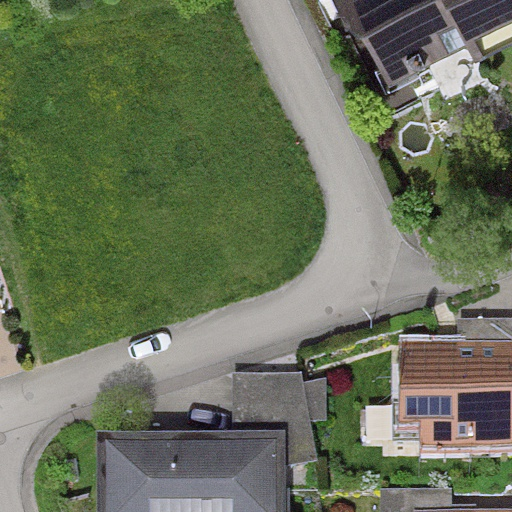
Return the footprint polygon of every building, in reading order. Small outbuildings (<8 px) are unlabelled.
[(511,0),(335,0),(356,42),(365,43),(389,87),(466,47),(475,63),(511,43),(511,0)] [(511,316),(457,318),(458,340),(511,338),(511,316)] [(511,338),(458,340),(400,340),(401,402),(392,402),(393,440),(419,440),(419,445),(511,443),(511,338)] [(233,371),(233,430),(285,430),(286,465),(318,460),(310,420),(303,381),(301,370),(233,371)] [(326,377),(303,381),(310,420),(327,420),(326,377)] [(233,430),(95,430),(97,511),(290,511),(291,487),(286,486),(286,465),(285,430),(233,430)] [(414,511),(414,509),(452,509),(452,485),(379,486),(378,511),(414,511)]
